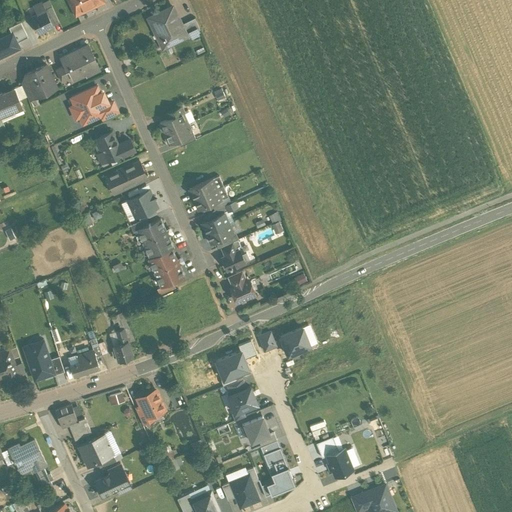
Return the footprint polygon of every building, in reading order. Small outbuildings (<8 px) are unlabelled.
[(73,0),(71,4),(76,15),(84,11),(91,3),(95,1),(94,0),(73,0)] [(51,6),(44,9),(44,10),(45,10),(53,25),(59,22),(51,6)] [(172,6),(148,18),(162,47),(186,35),(181,24),(172,6)] [(44,10),(31,17),(32,18),(30,21),(32,26),(36,27),(39,33),(53,26),(53,25),(45,10),(44,10)] [(194,17),(181,24),(186,35),(200,29),(194,17)] [(12,31),(17,42),(27,36),(20,22),(10,27),(12,31)] [(0,56),(19,47),(17,42),(12,31),(0,36),(0,56)] [(87,44),(60,56),(64,65),(66,68),(68,67),(71,75),(74,80),(98,69),(87,44)] [(46,64),(24,73),(27,80),(32,91),(35,89),(54,81),(46,64)] [(66,68),(64,65),(56,69),(61,80),(71,75),(68,67),(66,68)] [(32,91),(27,80),(21,83),(28,99),(38,95),(35,89),(32,91)] [(105,105),(96,86),(71,97),(82,123),(102,115),(108,112),(105,105)] [(14,88),(2,92),(1,91),(0,91),(0,111),(12,107),(13,109),(21,106),(14,88)] [(104,119),(119,113),(113,101),(105,105),(108,112),(102,115),(104,119)] [(181,105),(164,113),(167,119),(182,112),(184,112),(181,105)] [(5,119),(23,112),(22,108),(4,116),(5,119)] [(167,119),(160,122),(164,132),(187,122),(182,112),(167,119)] [(187,122),(164,132),(169,143),(176,140),(192,133),(191,132),(187,122)] [(112,130),(97,137),(107,158),(120,152),(122,151),(118,143),(112,130)] [(192,133),(176,140),(179,146),(196,138),(193,132),(191,132),(192,133)] [(129,138),(118,143),(122,151),(120,152),(122,154),(134,149),(129,138)] [(139,160),(110,173),(114,182),(116,181),(120,189),(146,177),(139,160)] [(219,174),(211,178),(216,188),(223,185),(219,174)] [(211,178),(189,188),(193,198),(216,188),(211,178)] [(228,195),(223,185),(216,188),(221,199),(228,195)] [(216,188),(193,198),(198,209),(221,199),(216,188)] [(146,190),(128,199),(131,206),(134,208),(137,214),(154,207),(156,206),(153,199),(154,195),(147,192),(146,190)] [(229,210),(239,206),(236,199),(226,204),(229,210)] [(225,204),(214,209),(216,214),(227,209),(225,204)] [(154,207),(137,214),(140,220),(145,218),(156,213),(154,207)] [(277,211),(269,214),(277,232),(285,229),(277,211)] [(84,214),(87,223),(93,221),(90,212),(84,214)] [(224,212),(201,222),(206,232),(228,222),(224,212)] [(148,224),(138,229),(150,257),(172,247),(173,246),(168,234),(172,233),(169,227),(165,229),(160,217),(148,223),(148,224)] [(140,220),(131,224),(133,231),(138,229),(148,224),(148,223),(145,218),(140,220)] [(228,222),(206,232),(211,242),(215,241),(233,233),(228,222)] [(233,233),(215,241),(218,246),(220,245),(238,238),(235,232),(233,233)] [(238,238),(220,245),(223,251),(238,245),(238,246),(240,244),(238,238)] [(238,245),(223,251),(225,255),(221,257),(227,269),(245,261),(244,260),(242,254),(238,246),(238,245)] [(150,257),(148,257),(160,285),(172,280),(173,280),(184,275),(179,264),(183,262),(180,256),(177,258),(172,247),(150,257)] [(242,268),(227,275),(231,285),(247,278),(242,268)] [(231,285),(230,286),(232,291),(233,292),(234,294),(234,296),(236,301),(255,293),(248,278),(231,285)] [(160,285),(157,287),(160,293),(175,286),(173,280),(172,280),(160,285)] [(121,313),(112,317),(114,323),(118,321),(123,319),(121,313)] [(129,326),(123,313),(121,313),(123,319),(118,321),(120,329),(123,328),(127,341),(128,341),(128,342),(134,340),(129,326)] [(280,336),(288,355),(310,345),(302,327),(280,336)] [(120,329),(115,331),(115,332),(119,343),(127,341),(123,328),(120,329)] [(259,335),(264,350),(277,346),(271,330),(259,335)] [(24,346),(35,379),(55,373),(50,359),(44,339),(24,346)] [(241,350),(244,358),(257,353),(251,339),(238,345),(240,350),(241,350)] [(103,341),(98,343),(102,353),(107,351),(103,341)] [(113,345),(114,350),(111,351),(113,355),(116,354),(118,360),(132,356),(128,342),(128,341),(127,341),(119,343),(113,345)] [(9,348),(0,351),(0,377),(5,376),(7,381),(20,376),(9,348)] [(93,349),(79,354),(81,360),(70,364),(73,374),(99,366),(95,356),(93,349)] [(235,374),(249,369),(244,358),(241,350),(240,350),(216,360),(223,378),(223,379),(235,374)] [(50,359),(55,373),(55,374),(64,371),(60,356),(50,359)] [(226,384),(237,380),(235,374),(223,379),(223,378),(220,379),(223,386),(226,384)] [(226,384),(230,393),(247,387),(243,378),(237,380),(226,384)] [(243,409),(257,403),(250,386),(247,387),(230,393),(227,395),(234,412),(243,409)] [(155,390),(138,398),(141,404),(146,416),(146,415),(159,409),(162,410),(164,409),(165,407),(164,404),(162,404),(155,390)] [(110,398),(112,404),(124,400),(122,394),(110,398)] [(71,404),(55,409),(62,428),(69,425),(71,430),(72,430),(87,423),(84,417),(77,420),(71,404)] [(146,416),(141,404),(135,407),(143,424),(149,421),(146,415),(146,416)] [(246,415),(243,409),(234,412),(232,413),(235,419),(246,415)] [(258,439),(270,434),(262,416),(245,423),(252,441),(258,439)] [(87,423),(72,430),(76,440),(91,433),(87,423)] [(270,434),(258,439),(261,446),(277,439),(274,432),(270,434)] [(104,433),(79,445),(83,454),(85,453),(90,464),(101,459),(113,453),(104,433)] [(333,436),(316,442),(322,456),(326,454),(338,450),(333,436)] [(35,439),(20,446),(18,443),(8,448),(13,458),(12,458),(14,461),(15,460),(19,467),(30,462),(34,470),(43,465),(46,464),(35,439)] [(264,453),(280,447),(277,439),(261,446),(264,453)] [(277,470),(288,465),(280,447),(264,453),(268,464),(274,462),(277,470)] [(338,450),(326,454),(330,462),(328,463),(330,469),(332,468),(335,475),(353,469),(344,447),(338,450)] [(113,453),(101,459),(104,464),(116,459),(113,453)] [(120,463),(108,468),(110,474),(121,469),(121,470),(123,469),(120,463)] [(43,465),(34,470),(37,477),(47,472),(43,465)] [(274,480),(266,483),(270,494),(295,484),(288,465),(277,470),(271,472),(274,480)] [(247,469),(252,482),(258,479),(253,466),(247,469)] [(380,473),(383,481),(388,479),(388,478),(398,474),(394,466),(380,473)] [(110,474),(95,481),(102,495),(117,488),(128,483),(127,483),(121,470),(121,469),(110,474)] [(47,472),(37,477),(40,483),(49,479),(53,477),(50,471),(47,472)] [(248,474),(230,481),(236,496),(240,506),(259,498),(252,482),(248,474)] [(49,479),(40,483),(43,489),(45,488),(52,485),(49,479)] [(228,499),(236,496),(230,481),(222,485),(228,499)] [(128,483),(117,488),(120,494),(132,488),(129,482),(127,483),(128,483)] [(265,496),(270,494),(266,483),(261,485),(265,496)] [(385,484),(363,493),(369,507),(370,511),(384,511),(383,509),(393,505),(385,484)] [(52,485),(45,488),(48,494),(55,491),(52,485)] [(211,490),(191,499),(196,511),(216,511),(220,510),(211,490)] [(356,511),(357,511),(369,507),(363,493),(362,491),(350,496),(356,511)] [(183,511),(196,511),(188,493),(177,498),(183,511)] [(14,503),(18,511),(24,511),(29,509),(24,498),(14,503)] [(64,503),(45,511),(69,511),(68,508),(67,508),(64,503)]
